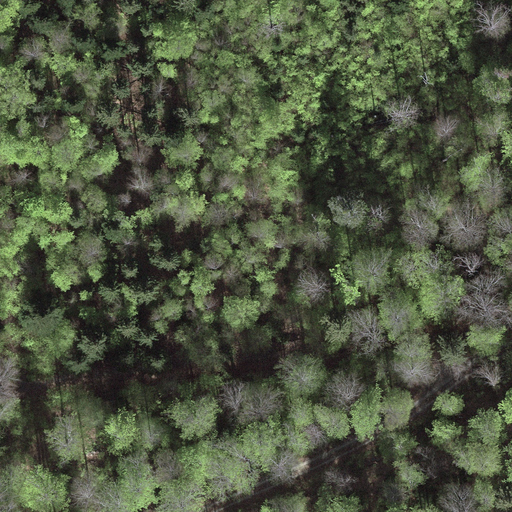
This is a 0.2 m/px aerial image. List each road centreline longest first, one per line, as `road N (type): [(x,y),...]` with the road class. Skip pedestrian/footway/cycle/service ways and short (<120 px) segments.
road 1 (track): [(511,312),(322,360),(0,391)]
road 2 (track): [(511,346),(372,433),(203,511)]
